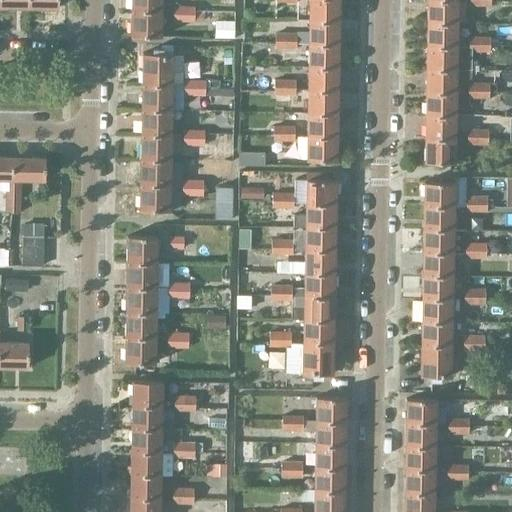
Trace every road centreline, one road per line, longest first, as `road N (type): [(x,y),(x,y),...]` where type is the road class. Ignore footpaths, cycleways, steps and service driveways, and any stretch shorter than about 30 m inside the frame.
road 1 (residential): [(371,511),(381,0)]
road 2 (residential): [(83,422),(89,132)]
